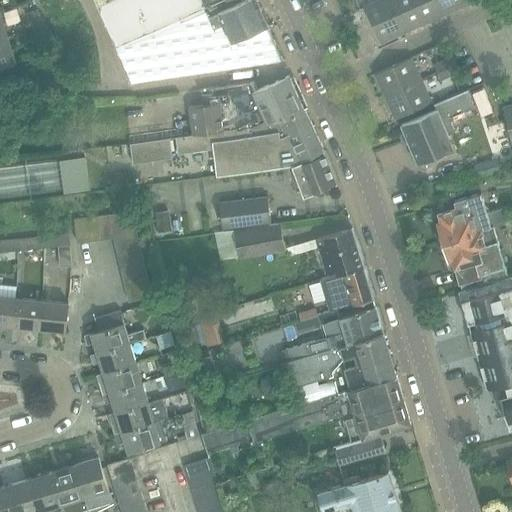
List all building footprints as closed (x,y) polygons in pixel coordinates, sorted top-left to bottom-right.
[(110,0),(98,6),(117,50),(182,25),(206,13),(204,8),(222,0),(110,0)] [(182,25),(117,50),(130,84),(253,67),(284,61),(256,0),(246,0),(208,18),(206,13),(182,25)] [(403,33),(388,0),(379,0),(364,7),(381,43),(403,33)] [(414,0),(388,0),(403,33),(425,23),(414,0)] [(440,0),(414,0),(425,23),(447,13),(440,0)] [(467,0),(440,0),(447,13),(469,3),(467,0)] [(39,9),(27,14),(34,29),(45,24),(39,9)] [(52,39),(45,24),(34,29),(40,44),(52,39)] [(8,37),(0,39),(0,67),(15,62),(8,37)] [(375,74),(386,97),(422,80),(412,58),(375,74)] [(449,68),(446,60),(434,65),(438,73),(449,68)] [(453,76),(449,68),(438,73),(441,81),(453,76)] [(250,82),(200,90),(201,96),(202,96),(204,106),(189,107),(191,119),(194,135),(194,136),(237,129),(248,126),(249,129),(266,122),(266,123),(306,111),(305,110),(289,76),(254,92),(250,82)] [(422,80),(386,97),(396,119),(432,103),(422,80)] [(437,110),(420,117),(401,125),(418,164),(454,149),(448,136),(456,132),(448,112),(461,107),(462,111),(474,106),(468,91),(469,91),(468,90),(434,104),(435,106),(437,110)] [(324,151),(306,111),(266,123),(266,122),(249,129),(248,126),(237,129),(194,136),(194,135),(175,138),(178,154),(213,149),(217,176),(292,166),(292,165),(324,151)] [(173,158),(170,138),(130,144),(133,164),(173,158)] [(102,148),(76,152),(79,169),(104,165),(102,148)] [(337,184),(324,151),(292,165),(304,197),(337,184)] [(437,223),(443,242),(494,227),(494,226),(510,221),(506,207),(487,213),(481,194),(455,202),(456,208),(439,213),(441,221),(437,223)] [(220,204),(222,227),(271,221),(268,198),(220,204)] [(101,240),(114,239),(116,244),(139,238),(133,213),(99,216),(101,240)] [(90,242),(101,240),(99,216),(87,218),(90,242)] [(78,243),(90,242),(87,218),(75,219),(78,243)] [(274,260),(285,259),(281,224),(214,232),(218,259),(273,253),(274,260)] [(461,289),(461,290),(509,277),(494,227),(443,242),(449,261),(453,260),(460,284),(462,289),(461,289)] [(364,267),(352,228),(317,239),(327,273),(335,270),(337,275),(364,267)] [(70,233),(45,235),(46,247),(59,245),(61,266),(73,265),(70,233)] [(46,247),(45,235),(19,237),(20,249),(46,247)] [(0,250),(20,249),(19,237),(0,239),(0,250)] [(116,244),(118,256),(141,250),(139,238),(116,244)] [(118,256),(121,268),(144,263),(141,250),(118,256)] [(121,268),(124,281),(147,275),(144,263),(121,268)] [(364,267),(337,275),(320,280),(329,308),(343,304),(345,308),(374,299),(364,267)] [(124,281),(127,291),(149,285),(147,275),(124,281)] [(511,275),(509,277),(461,290),(459,291),(466,318),(468,317),(471,328),(470,329),(471,334),(473,333),(479,356),(478,356),(479,361),(480,361),(487,383),(485,383),(487,388),(505,383),(508,395),(499,397),(505,418),(506,417),(509,431),(511,430),(511,275)] [(149,285),(127,291),(129,303),(152,296),(149,285)] [(0,324),(14,326),(17,297),(0,295),(0,324)] [(14,326),(40,328),(43,300),(17,297),(14,326)] [(43,300),(40,328),(66,331),(69,303),(43,300)] [(283,350),(286,362),(384,333),(376,307),(340,318),(340,319),(323,324),(326,337),(283,350)] [(128,334),(122,314),(97,321),(100,331),(84,335),(87,343),(93,341),(97,353),(131,343),(146,339),(144,330),(128,334)] [(307,320),(222,339),(226,357),(311,338),(307,320)] [(157,336),(161,349),(175,345),(171,331),(157,336)] [(334,375),(339,392),(396,375),(384,333),(286,362),(293,387),(334,375)] [(137,363),(131,343),(97,353),(91,355),(93,362),(100,360),(103,373),(137,363)] [(143,383),(137,363),(103,373),(97,375),(99,382),(103,394),(109,392),(143,383)] [(172,375),(176,390),(186,387),(182,372),(172,375)] [(396,375),(339,392),(247,420),(202,433),(209,456),(254,441),(345,414),(353,441),(411,424),(396,375)] [(149,403),(143,383),(109,392),(103,394),(105,402),(112,400),(115,412),(149,403)] [(155,422),(149,403),(115,412),(109,414),(111,422),(115,434),(122,432),(155,422)] [(181,415),(186,432),(197,429),(193,412),(181,415)] [(162,420),(155,422),(122,432),(115,434),(117,441),(124,439),(128,452),(161,442),(168,440),(162,420)] [(335,451),(339,466),(386,452),(382,437),(335,451)] [(108,463),(112,475),(135,468),(131,456),(108,463)] [(96,457),(74,464),(89,509),(111,503),(96,457)] [(185,466),(191,484),(215,476),(210,458),(185,466)] [(74,464),(51,471),(63,511),(80,511),(89,509),(74,464)] [(112,475),(115,486),(138,479),(135,468),(112,475)] [(27,479),(37,511),(63,511),(51,471),(27,479)] [(345,485),(318,493),(323,511),(324,511),(352,504),(354,511),(400,511),(389,472),(361,480),(359,475),(344,479),(345,485)] [(223,500),(215,476),(191,484),(198,507),(223,500)] [(37,511),(27,479),(3,486),(11,511),(37,511)] [(115,486),(119,498),(142,491),(138,479),(115,486)] [(11,511),(3,486),(0,487),(0,511),(11,511)] [(119,498),(122,509),(146,502),(142,491),(119,498)] [(226,511),(223,500),(198,507),(199,511),(226,511)] [(122,509),(123,511),(148,511),(146,502),(122,509)]
